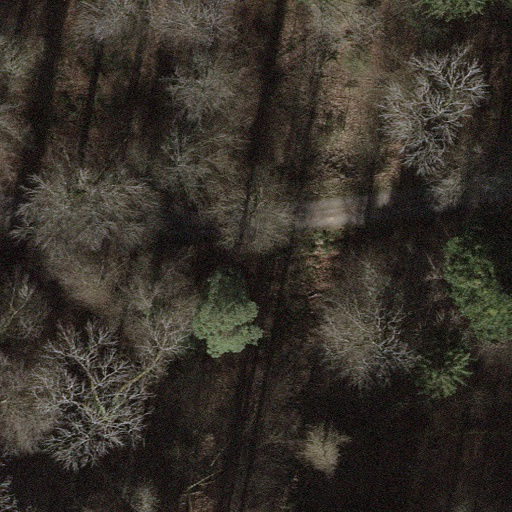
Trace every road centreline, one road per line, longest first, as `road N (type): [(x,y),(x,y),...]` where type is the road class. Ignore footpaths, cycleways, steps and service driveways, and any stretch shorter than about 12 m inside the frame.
road 1 (track): [(511,191),(141,225),(0,213)]
road 2 (track): [(383,0),(283,50),(141,225)]
